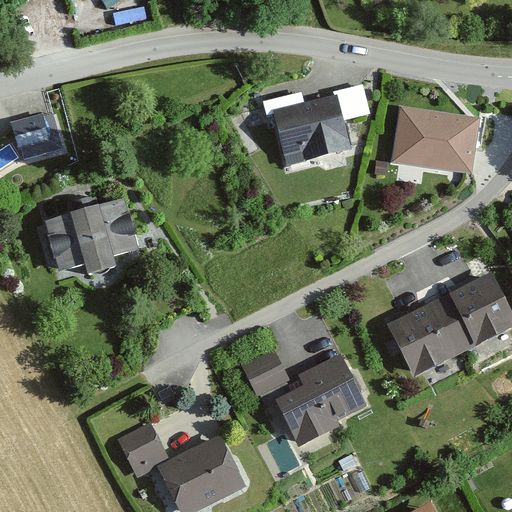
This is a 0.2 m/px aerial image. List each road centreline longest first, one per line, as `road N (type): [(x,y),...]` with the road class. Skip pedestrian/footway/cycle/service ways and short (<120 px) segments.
road 1 (residential): [(511,76),(254,40),(177,46),(0,84)]
road 2 (residential): [(199,347),(453,218),(511,174)]
